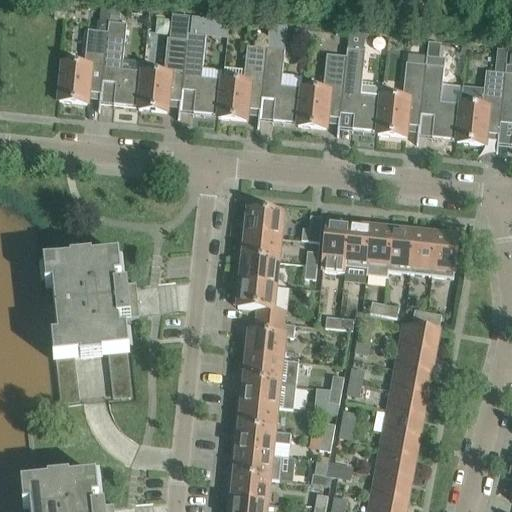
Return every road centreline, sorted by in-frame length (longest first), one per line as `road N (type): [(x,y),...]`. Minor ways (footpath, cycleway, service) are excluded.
road 1 (residential): [(175,511),(211,166)]
road 2 (residential): [(465,511),(509,336),(501,197)]
road 3 (residential): [(501,197),(211,166)]
road 4 (residential): [(211,166),(0,145)]
